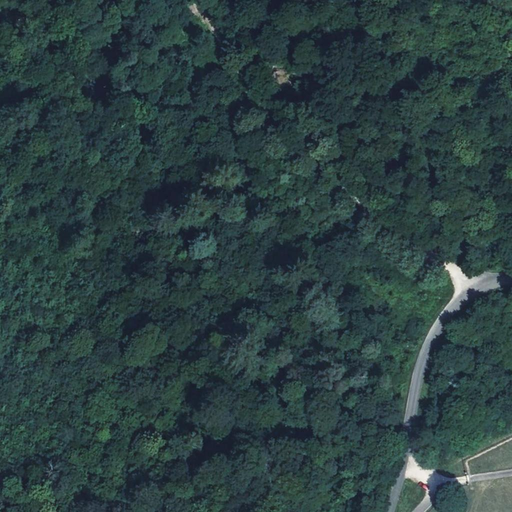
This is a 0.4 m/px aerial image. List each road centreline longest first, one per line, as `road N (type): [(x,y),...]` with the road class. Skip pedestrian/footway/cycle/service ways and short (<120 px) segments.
road 1 (track): [(479,286),(265,121),(195,0)]
road 2 (tertiary): [(388,511),(432,335),(467,294),(511,276)]
